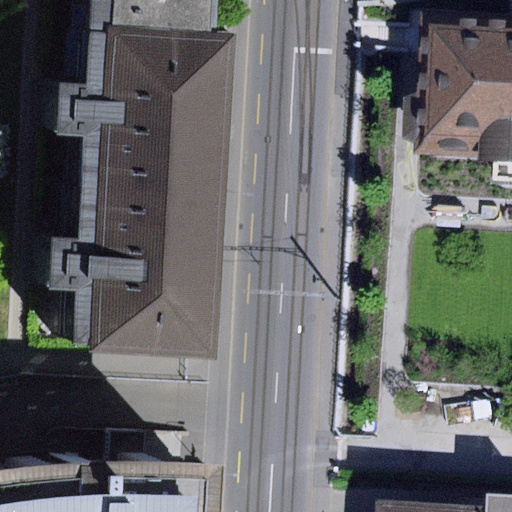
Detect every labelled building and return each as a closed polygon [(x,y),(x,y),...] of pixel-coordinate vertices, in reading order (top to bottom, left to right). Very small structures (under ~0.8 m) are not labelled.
[(200,0),(98,0),(96,27),(199,33),(200,0)] [(405,98),(404,140),(413,154),(495,157),(494,181),(511,181),(511,18),(420,14),(417,92),(405,98)] [(87,136),(85,191),(210,199),(221,34),(199,33),(96,27),(93,85),(43,82),(40,133),(87,136)] [(79,296),(76,348),(201,356),(210,199),(85,191),(82,238),(33,235),(29,293),(79,296)] [(0,464),(0,511),(196,511),(200,461),(105,460),(33,459),(0,464)] [(374,511),(511,511),(511,495),(484,493),(482,511),(376,502),(374,511)]
